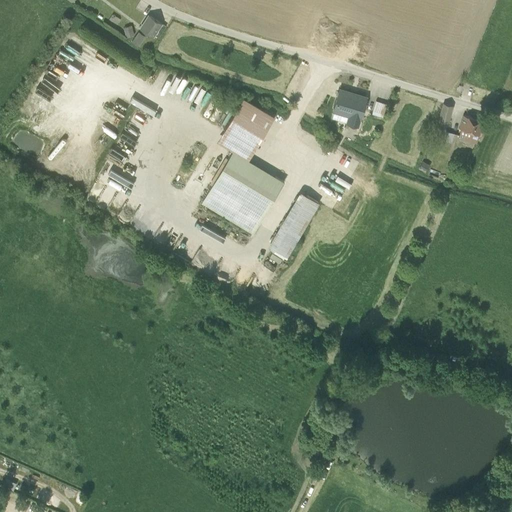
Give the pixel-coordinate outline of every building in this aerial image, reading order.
[(140,29),(152,37),(161,23),(149,15),(140,29)] [(132,25),(124,26),(125,35),(134,34),(132,25)] [(131,40),(139,45),(144,36),(136,31),(131,40)] [(98,65),(103,53),(82,44),(77,55),(98,65)] [(347,125),(359,129),(368,100),(341,91),(334,113),(350,118),(347,125)] [(243,98),(224,129),(255,148),(274,117),(243,98)] [(373,117),(385,121),(389,107),(378,103),(373,117)] [(438,123),(447,125),(452,106),(443,103),(438,123)] [(461,129),(479,135),(483,121),(463,115),(459,128),(461,129)] [(434,133),(443,136),(445,131),(447,125),(438,123),(434,133)] [(248,160),(255,148),(224,129),(217,141),(232,151),(248,160)] [(461,129),(458,137),(476,143),(479,135),(461,129)] [(443,136),(442,141),(451,143),(454,134),(445,131),(443,136)] [(284,181),(248,160),(232,151),(201,202),(253,233),(284,181)] [(285,257),(287,254),(275,247),(306,195),(300,191),(267,246),(285,257)] [(318,202),(306,195),(275,247),(287,254),(318,202)] [(311,435),(304,449),(319,456),(326,441),(311,435)]
